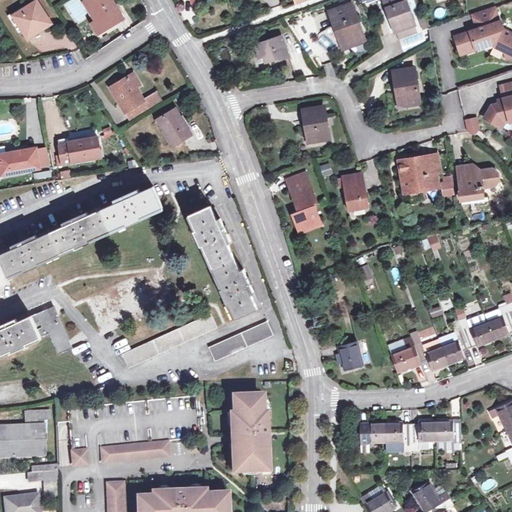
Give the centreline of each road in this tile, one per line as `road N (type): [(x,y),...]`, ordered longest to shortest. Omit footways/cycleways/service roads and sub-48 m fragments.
road 1 (residential): [(316,401),(305,348),(220,109)]
road 2 (residential): [(220,109),(332,85),(345,95),(362,142),(440,130)]
road 3 (residential): [(316,401),(418,399),(511,363)]
road 4 (unknown): [(1,302),(168,245)]
road 5 (residential): [(220,109),(155,0)]
